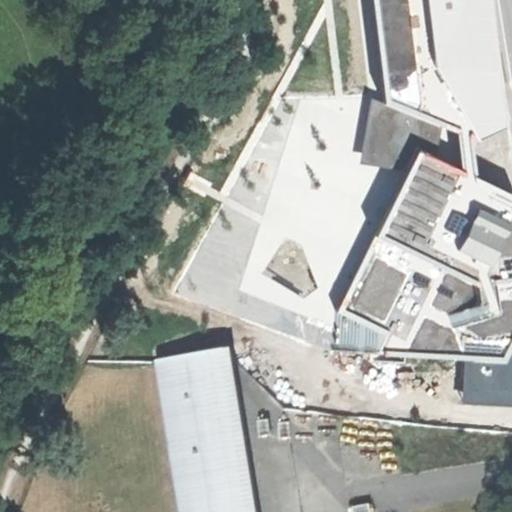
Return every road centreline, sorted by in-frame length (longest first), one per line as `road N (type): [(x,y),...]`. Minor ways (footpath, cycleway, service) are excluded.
road 1 (unknown): [(511,236),(334,261),(284,282),(270,338),(295,511)]
road 2 (unknown): [(511,24),(468,23),(395,0)]
